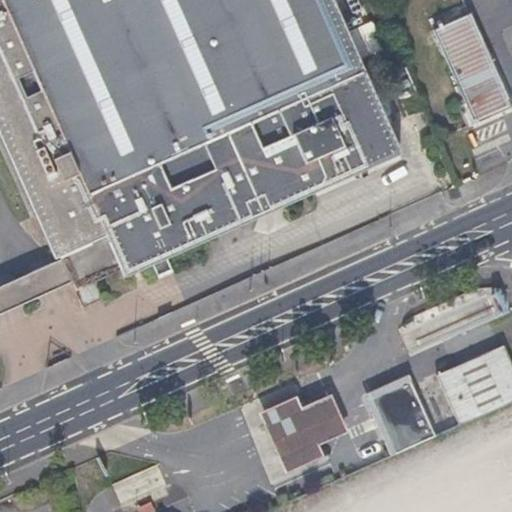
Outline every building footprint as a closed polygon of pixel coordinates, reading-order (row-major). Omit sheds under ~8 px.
[(0,0),(0,156),(30,224),(39,245),(48,265),(63,299),(113,277),(116,283),(144,271),(145,274),(161,267),(159,264),(211,241),(185,185),(282,141),(295,170),(380,132),(318,0),(0,0)] [(511,109),(498,80),(470,15),(432,30),(473,124),(511,109)] [(392,159),(380,132),(295,170),(282,141),(185,185),(211,241),(392,159)] [(0,171),(25,227),(30,224),(0,156),(0,171)] [(43,267),(48,265),(39,245),(34,247),(43,267)] [(511,401),(511,361),(505,346),(438,375),(460,425),(511,401)] [(414,375),(369,395),(395,455),(441,435),(414,375)] [(303,398),(268,413),(275,430),(293,470),(328,455),(323,443),(353,430),(341,402),(337,395),(307,408),(303,398)]
